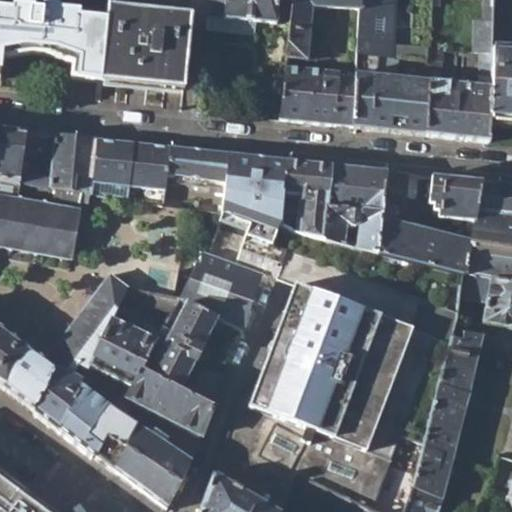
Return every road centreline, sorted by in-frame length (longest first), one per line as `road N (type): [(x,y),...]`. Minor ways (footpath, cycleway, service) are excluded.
road 1 (residential): [(0,113),(511,168)]
road 2 (residential): [(0,427),(113,511)]
